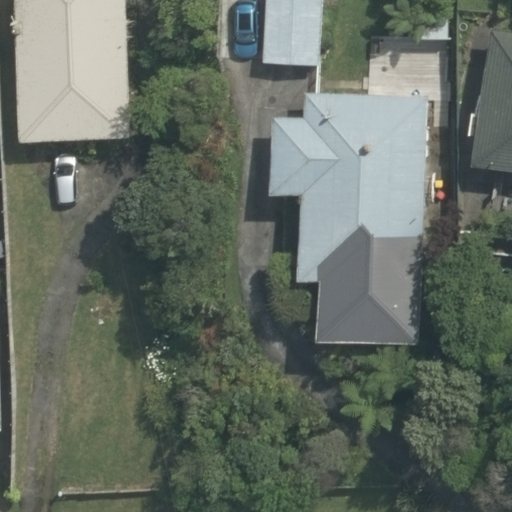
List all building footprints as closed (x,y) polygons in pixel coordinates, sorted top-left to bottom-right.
[(23,0),(26,140),(137,138),(134,0),(23,0)] [(268,0),(266,63),(324,65),(326,0),(268,0)] [(425,37),(452,36),(452,4),(424,4),(425,37)] [(511,30),(497,29),(484,165),(511,167),(511,30)] [(303,281),(426,285),(432,96),(310,92),(309,118),(280,117),(277,194),(306,195),(303,281)]
